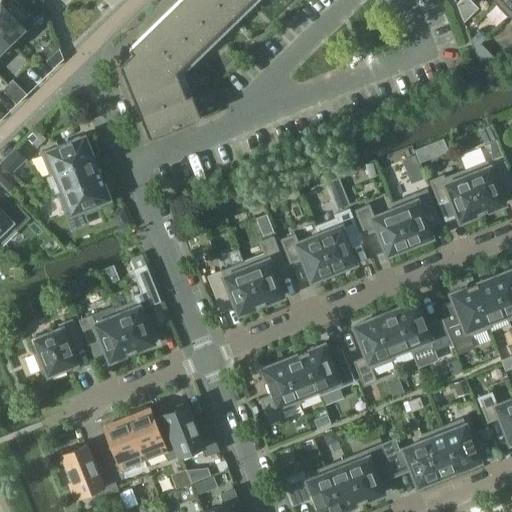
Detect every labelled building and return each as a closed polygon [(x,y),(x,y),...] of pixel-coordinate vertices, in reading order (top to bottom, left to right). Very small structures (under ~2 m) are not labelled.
[(29,15),(14,0),(9,0),(5,4),(2,1),(0,2),(0,31),(9,41),(26,25),(22,22),(29,15)] [(185,0),(119,64),(149,137),(201,117),(183,72),(257,0),(185,0)] [(457,6),(460,12),(472,2),(470,0),(460,0),(456,3),(457,6)] [(511,0),(498,0),(496,3),(508,16),(511,12),(511,0)] [(478,8),(472,2),(460,12),(464,22),(478,8)] [(0,50),(9,41),(0,31),(0,50)] [(470,39),(474,50),(481,43),(486,38),(479,31),(470,39)] [(494,57),(481,43),(474,50),(479,63),(494,57)] [(63,58),(58,49),(46,61),(53,68),(63,58)] [(15,91),(20,87),(13,80),(3,89),(10,97),(15,91)] [(27,94),(20,87),(15,91),(10,97),(16,104),(27,94)] [(32,132),(27,138),(32,143),(37,138),(38,138),(32,132)] [(56,172),(55,172),(92,157),(84,136),(72,141),(71,141),(59,145),(59,146),(41,153),(49,173),(50,175),(56,172)] [(493,158),(502,155),(496,139),(490,142),(493,158)] [(435,156),(430,143),(415,150),(420,162),(435,156)] [(25,158),(16,148),(1,162),(11,172),(25,158)] [(418,165),(414,156),(403,160),(407,170),(418,165)] [(98,172),(92,157),(55,172),(56,172),(50,175),(49,173),(45,175),(53,196),(58,194),(57,193),(63,191),(63,192),(101,177),(99,171),(98,172)] [(487,160),(465,169),(482,212),(487,210),(504,203),(500,194),(511,188),(511,178),(505,160),(489,166),(487,160)] [(22,185),(0,162),(0,181),(13,195),(22,185)] [(373,163),(366,165),(369,177),(376,175),(373,163)] [(477,214),(482,212),(465,169),(444,177),(443,175),(430,180),(439,204),(452,199),(460,221),(477,214)] [(63,192),(58,194),(66,215),(72,230),(89,223),(85,213),(100,207),(98,202),(109,198),(103,182),(101,177),(63,192)] [(395,208),(409,245),(431,237),(427,227),(440,222),(427,188),(393,201),(393,202),(392,203),(394,208),(395,208)] [(0,240),(13,227),(14,226),(14,227),(17,229),(29,217),(6,193),(0,198),(0,240)] [(350,204),(346,194),(334,199),(338,209),(350,204)] [(395,208),(394,208),(375,216),(370,204),(355,210),(365,234),(377,229),(387,254),(409,245),(395,208)] [(131,224),(123,206),(112,211),(119,229),(131,224)] [(319,234),(333,271),(355,262),(349,247),(361,242),(348,208),(334,214),(336,219),(316,227),(319,234)] [(228,219),(231,228),(238,225),(234,216),(228,219)] [(333,271),(319,234),(299,242),(295,233),(281,239),(291,263),(303,259),(311,280),(333,271)] [(264,253),(244,262),(261,305),(266,303),(266,302),(283,296),(273,271),(285,266),(273,236),(260,241),(264,253)] [(197,243),(190,246),(193,253),(200,250),(197,243)] [(255,307),(261,305),(244,262),(222,270),(208,276),(222,311),(235,305),(239,313),(255,307)] [(155,288),(146,264),(133,269),(142,292),(142,293),(155,288)] [(511,268),(492,277),(509,320),(511,318),(511,268)] [(477,282),(471,285),(488,327),(490,327),(492,331),(510,324),(509,320),(492,277),(477,283),(477,282)] [(441,304),(438,305),(444,318),(453,342),(457,352),(474,346),(469,335),(488,327),(471,285),(466,287),(451,293),(453,299),(441,304)] [(135,300),(114,308),(117,314),(131,352),(137,349),(153,342),(149,331),(154,329),(148,314),(143,316),(139,307),(159,299),(155,288),(142,293),(142,292),(133,295),(135,300)] [(69,303),(64,291),(54,295),(58,306),(69,303)] [(416,301),(395,309),(410,346),(412,352),(431,344),(434,350),(453,342),(444,318),(425,326),(416,301)] [(92,314),(79,319),(89,343),(101,339),(110,360),(126,353),(127,354),(131,352),(117,314),(114,308),(113,306),(92,314)] [(390,354),(410,346),(395,309),(375,317),(390,354)] [(392,359),(390,354),(375,317),(354,325),(366,356),(354,361),(363,385),(376,380),(371,368),(392,359)] [(72,319),(59,324),(61,328),(34,339),(39,352),(34,354),(40,370),(45,368),(48,374),(50,373),(52,376),(66,370),(65,367),(76,363),(71,351),(72,351),(71,349),(82,344),(72,319)] [(303,352),(318,389),(320,395),(354,381),(343,353),(329,359),(323,344),(308,350),(303,352)] [(297,354),(283,360),(298,397),(318,389),(303,352),(297,354)] [(298,397),(283,360),(262,368),(267,381),(266,381),(271,394),(260,399),(269,423),(283,417),(280,410),(300,402),(298,397)] [(448,364),(452,375),(463,371),(459,360),(448,364)] [(464,379),(454,383),(459,394),(468,391),(464,379)] [(511,398),(497,404),(492,392),(478,397),(487,422),(500,417),(510,442),(511,441),(511,398)] [(419,397),(408,401),(412,410),(423,406),(419,397)] [(171,430),(181,453),(202,445),(206,454),(218,449),(209,426),(197,431),(186,405),(183,406),(182,404),(166,410),(167,412),(164,414),(170,430),(171,430)] [(129,416),(127,417),(143,457),(165,449),(169,458),(181,453),(171,430),(170,430),(160,435),(149,408),(146,409),(145,407),(128,413),(129,416)] [(325,414),(312,419),(315,427),(329,422),(325,414)] [(116,452),(104,457),(108,466),(114,480),(147,467),(143,457),(127,417),(125,418),(124,415),(107,422),(108,424),(105,425),(116,452)] [(442,426),(459,469),(479,461),(474,448),(475,448),(470,436),(462,418),(442,426)] [(423,440),(424,440),(439,477),(459,469),(442,426),(421,434),(423,440)] [(333,431),(324,434),(328,443),(337,440),(333,431)] [(418,485),(439,477),(424,440),(423,440),(399,450),(395,438),(381,444),(394,476),(411,469),(418,485)] [(381,444),(345,458),(362,501),(368,499),(367,499),(383,493),(379,482),(394,476),(381,444)] [(117,489),(114,480),(108,466),(96,471),(86,445),(78,448),(77,446),(60,452),(67,469),(69,468),(74,481),(71,482),(76,495),(102,485),(105,494),(117,489)] [(345,458),(325,466),(342,509),(357,503),(362,501),(345,458)] [(319,511),(333,511),(342,509),(325,466),(305,474),(303,470),(280,479),(291,506),(313,498),(316,505),(319,511)] [(204,480),(195,484),(198,493),(208,489),(204,480)] [(203,511),(242,511),(233,489),(221,494),(225,503),(204,511),(203,511)]
